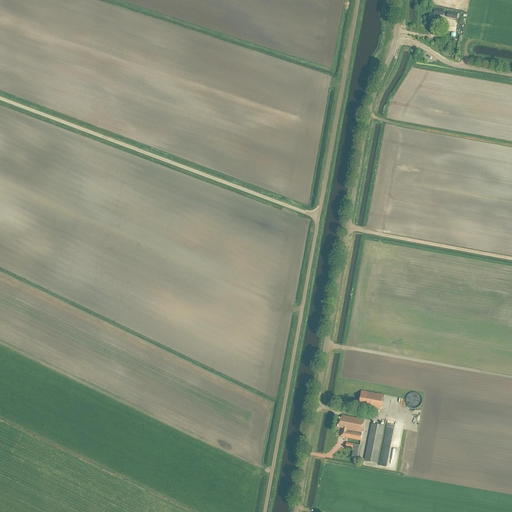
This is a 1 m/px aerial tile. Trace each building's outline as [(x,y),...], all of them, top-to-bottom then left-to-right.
[(443,17),(440,17),(430,15),(429,22),(438,24),(438,22),(442,23),(443,17)] [(383,395),(361,391),(359,407),(380,411),(383,395)] [(409,409),(421,405),(417,393),(405,397),(409,409)] [(362,441),(366,420),(344,416),(344,419),(342,419),(340,428),(342,428),(340,436),(362,441)] [(384,426),(371,424),(364,461),(377,464),(384,426)] [(381,443),(378,466),(394,468),(396,451),(389,450),(391,438),(386,437),(385,440),(388,440),(387,444),(381,443)]
